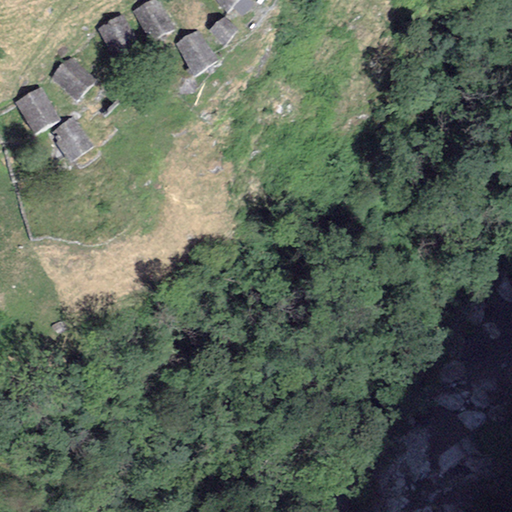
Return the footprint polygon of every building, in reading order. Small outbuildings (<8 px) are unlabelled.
[(156,0),(154,0),(139,7),(147,27),(165,20),(156,0)] [(248,0),(205,0),(204,1),(224,23),(248,0)] [(119,18),(102,31),(119,52),(135,39),(119,18)] [(232,26),(217,37),(231,54),(245,44),(232,26)] [(222,62),(204,32),(174,51),(192,81),(222,62)] [(79,54),(57,74),(76,94),(98,74),(79,54)] [(45,82),(19,106),(43,132),(69,108),(45,82)] [(99,141),(81,118),(55,139),(73,162),(99,141)]
